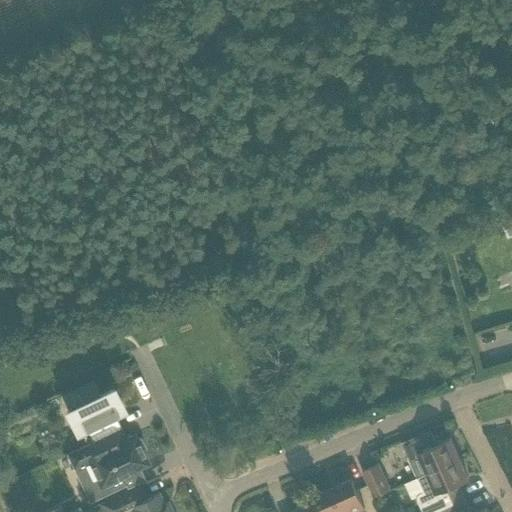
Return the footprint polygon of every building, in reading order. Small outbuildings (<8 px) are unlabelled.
[(511,215),(502,219),(509,235),(511,233),(511,215)] [(124,412),(112,387),(97,394),(91,382),(64,395),(70,408),(65,410),(77,434),(88,429),(92,439),(91,440),(92,441),(120,427),(120,426),(116,428),(111,418),(124,412)] [(148,463),(142,451),(145,447),(141,438),(136,438),(134,434),(125,438),(120,427),(92,441),(66,453),(73,468),(88,461),(97,480),(82,487),(89,502),(125,485),(121,476),(148,463)] [(271,432),(275,442),(284,438),(280,428),(271,432)] [(405,450),(416,477),(416,478),(418,477),(459,458),(450,438),(430,447),(427,440),(405,450)] [(446,489),(468,478),(459,458),(418,477),(425,491),(423,491),(421,492),(419,494),(417,495),(417,498),(417,499),(418,501),(422,511),(436,511),(438,511),(453,505),(446,489)] [(362,470),(374,496),(390,488),(387,481),(378,463),(362,470)] [(351,479),(330,488),(340,511),(357,511),(365,508),(351,479)] [(163,504),(164,504),(158,492),(145,498),(139,484),(98,504),(101,511),(172,511),(170,507),(165,510),(163,504)] [(309,498),(311,502),(312,502),(316,511),(340,511),(330,488),(309,498)] [(316,511),(312,502),(311,502),(290,511),(316,511)]
